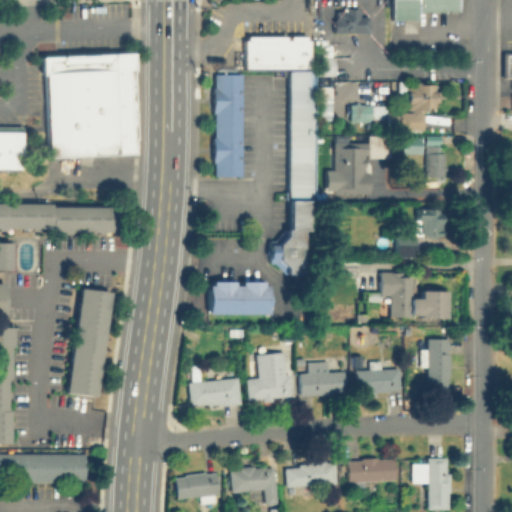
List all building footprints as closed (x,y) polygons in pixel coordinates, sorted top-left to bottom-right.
[(458,0),(458,12),(419,12),(419,19),(392,19),(391,0),(458,0)] [(358,7),(358,16),(368,16),(369,32),(332,33),(332,19),(336,19),(335,11),(345,11),(345,7),(358,7)] [(240,39),(243,39),(243,36),(282,35),(282,39),(285,39),(285,36),(303,35),(303,39),(305,39),(306,68),(241,68),(240,39)] [(330,43),(330,57),(315,57),(315,43),(330,43)] [(135,51),(136,70),(133,70),(136,138),(134,138),(135,153),(49,157),(45,72),(42,72),(41,55),(135,51)] [(511,53),(501,53),(501,77),(511,76),(511,53)] [(331,56),(312,56),(312,74),(331,75),(331,56)] [(309,70),(284,70),(284,229),(274,229),(274,244),(265,244),(265,271),(300,271),(300,231),(305,231),(305,199),(309,199),(309,70)] [(242,76),(242,175),(213,175),(214,76),(242,76)] [(434,84),(434,110),(406,110),(406,84),(434,84)] [(346,120),(383,120),(382,104),(346,104),(346,120)] [(422,114),(422,131),(406,131),(406,132),(386,132),(387,110),(406,110),(406,114),(422,114)] [(378,120),(379,128),(365,128),(365,120),(378,120)] [(0,126),(8,126),(7,168),(0,168),(0,126)] [(8,126),(23,126),(22,168),(7,168),(8,126)] [(417,136),(398,136),(398,153),(417,153),(417,136)] [(329,141),(363,141),(363,153),(360,153),(360,157),(361,157),(361,166),(360,166),(360,171),(364,171),(364,192),(328,192),(329,141)] [(439,145),(439,152),(442,152),(443,182),(425,183),(425,146),(439,145)] [(0,203),(0,230),(108,230),(108,203),(0,203)] [(441,209),(441,236),(415,236),(415,257),(395,257),(395,235),(415,235),(415,210),(441,209)] [(9,242),(0,241),(0,268),(9,268),(9,242)] [(363,260),(363,269),(351,269),(351,260),(363,260)] [(411,299),(419,299),(419,290),(446,291),(445,318),(419,318),(419,315),(389,315),(390,293),(380,293),(380,277),(410,277),(410,299),(411,299)] [(231,281),(231,285),(240,285),(240,281),(262,281),(261,285),(264,285),(264,313),(209,313),(210,284),(214,284),(214,281),(231,281)] [(106,291),(76,287),(61,392),(92,396),(106,291)] [(379,290),(379,302),(360,302),(360,290),(379,290)] [(447,338),(447,387),(425,387),(425,367),(419,367),(419,349),(426,349),(426,338),(447,338)] [(289,397),(247,400),(245,376),(258,375),(257,356),(285,353),(289,397)] [(325,360),(326,372),(342,371),(343,392),(299,394),(298,373),(310,373),(310,361),(325,360)] [(379,360),(379,369),(400,368),(401,389),(355,392),(354,370),(368,369),(367,360),(379,360)] [(235,377),(238,403),(216,405),(216,402),(189,405),(187,383),(235,377)] [(0,452),(83,452),(84,479),(13,479),(13,474),(0,474),(0,452)] [(376,457),(376,459),(393,458),(394,480),(362,481),(362,487),(350,487),(349,482),(346,483),(345,461),(361,460),(360,457),(376,457)] [(444,457),(444,473),(448,473),(448,509),(427,509),(426,482),(410,482),(410,464),(425,463),(425,458),(444,457)] [(324,459),(325,462),(333,461),(335,483),(285,487),(284,469),(298,467),(298,464),(309,464),(309,461),(324,459)] [(268,504),(265,504),(263,489),(231,492),(229,470),(239,469),(238,467),(253,466),(253,468),(271,466),(276,503),(268,504)] [(215,472),(219,502),(200,504),(199,496),(176,499),(173,477),(215,472)]
